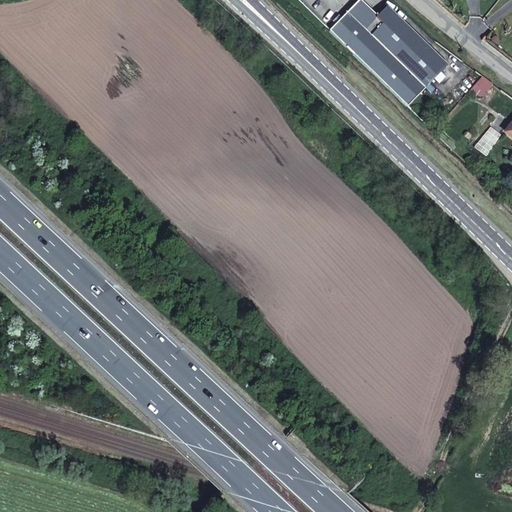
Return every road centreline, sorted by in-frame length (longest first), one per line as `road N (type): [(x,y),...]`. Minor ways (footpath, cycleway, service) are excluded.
road 1 (motorway): [(334,511),(0,200)]
road 2 (motorway): [(0,252),(276,511)]
road 3 (unknown): [(511,304),(418,511)]
road 4 (primary): [(356,107),(511,259)]
road 5 (primary): [(233,0),(356,107)]
road 6 (primary): [(356,107),(253,0)]
